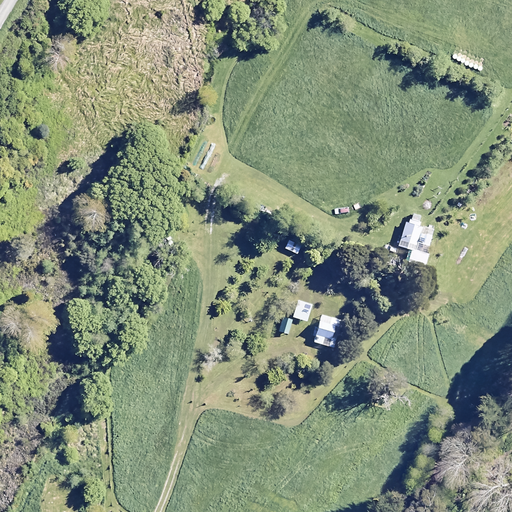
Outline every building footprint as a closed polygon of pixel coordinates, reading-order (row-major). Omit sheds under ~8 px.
[(396,245),(408,249),(404,261),(422,266),(433,227),(420,223),(421,219),(405,215),(396,245)] [(300,244),(287,239),(283,248),(297,254),(300,244)] [(310,303),(296,299),(291,317),(305,321),(310,303)] [(289,318),(280,317),(278,331),(287,332),(289,318)] [(337,325),(317,320),(312,342),(332,347),(337,325)]
